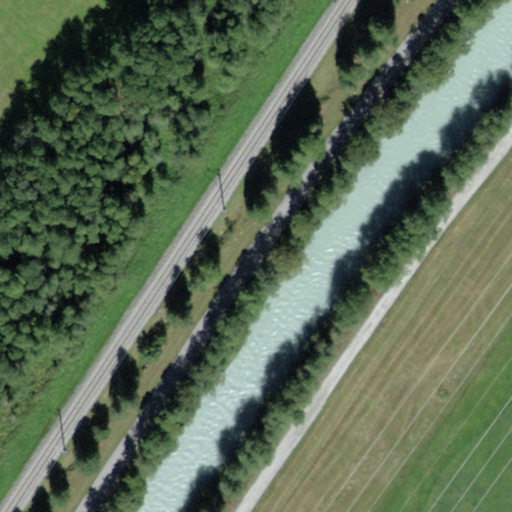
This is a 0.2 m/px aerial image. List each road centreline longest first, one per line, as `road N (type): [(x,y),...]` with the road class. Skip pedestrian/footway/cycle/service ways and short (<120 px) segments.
road 1 (unclassified): [(444,0),(338,133),(86,511)]
road 2 (track): [(243,511),(430,226),(511,125)]
